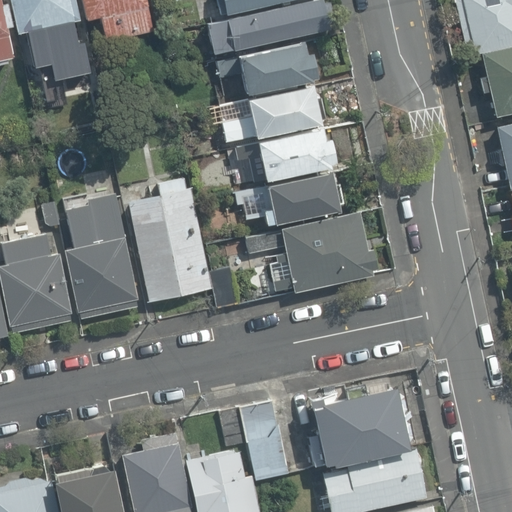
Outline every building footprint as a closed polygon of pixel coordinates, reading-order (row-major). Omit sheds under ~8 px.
[(0,0),(0,62),(7,61),(7,57),(12,56),(6,25),(11,24),(7,3),(2,4),(0,0)] [(9,0),(16,31),(32,28),(37,50),(74,42),(75,47),(82,45),(76,18),(78,18),(74,0),(9,0)] [(100,15),(105,38),(151,27),(144,0),(81,0),(86,18),(100,15)] [(207,23),(213,51),(232,47),(233,49),(329,29),(328,23),(335,22),(330,0),(328,0),(324,1),(323,0),(309,0),(226,17),(226,19),(207,23)] [(222,0),(225,12),(283,0),(222,0)] [(472,51),(472,53),(511,44),(511,0),(453,0),(465,52),(472,51)] [(242,72),(246,92),(307,81),(307,82),(311,81),(311,77),(315,76),(310,52),(306,53),(303,39),(299,40),(299,43),(238,55),(238,56),(217,60),(221,76),(242,72)] [(488,90),(493,115),(511,110),(511,45),(479,52),(484,76),(481,77),(484,91),(488,90)] [(222,120),(226,139),(254,134),(255,135),(315,123),(315,124),(319,123),(318,118),(324,117),(320,97),(314,98),(311,83),(307,84),(307,86),(247,98),(251,114),(222,120)] [(511,121),(494,126),(499,147),(490,149),(493,165),(478,168),(482,191),(508,185),(508,189),(511,188),(511,121)] [(249,161),(252,179),(263,177),(264,178),(324,166),(325,167),(329,166),(328,163),(334,162),(329,137),(323,138),(320,125),(316,126),(317,128),(235,144),(238,162),(239,162),(239,163),(249,161)] [(98,171),(104,199),(123,196),(117,167),(99,170),(98,171)] [(263,214),(265,222),(334,209),(334,211),(335,210),(338,210),(337,204),(343,203),(339,181),(332,182),(330,169),(325,170),(325,172),(239,189),(244,218),(263,214)] [(127,200),(148,300),(210,287),(189,185),(186,186),(183,176),(181,177),(157,182),(159,192),(159,193),(127,200)] [(47,221),(51,225),(60,223),(55,200),(42,203),(47,221)] [(289,273),(293,290),(294,290),(372,273),(371,269),(378,268),(373,247),(367,248),(359,209),(279,226),(280,229),(245,236),(249,257),(263,254),(262,249),(283,244),(287,262),(281,264),(283,274),(289,273)] [(115,229),(112,217),(67,226),(71,246),(63,248),(76,310),(78,310),(79,317),(136,304),(135,298),(136,297),(121,228),(115,229)] [(50,253),(45,232),(1,241),(6,262),(0,262),(0,284),(8,324),(10,324),(12,331),(70,319),(68,312),(70,311),(57,251),(50,253)] [(210,272),(216,306),(237,302),(230,268),(210,272)] [(363,391),(361,383),(342,387),(343,394),(320,399),(319,395),(307,397),(309,406),(310,406),(316,434),(307,436),(313,464),(330,460),(330,463),(406,447),(393,384),(363,391)] [(247,440),(255,478),(271,474),(285,471),(270,398),(238,405),(245,440),(247,440)] [(219,409),(226,444),(244,441),(237,405),(219,409)] [(190,511),(175,431),(144,437),(141,438),(143,449),(122,453),(133,511),(190,511)] [(321,470),(329,511),(346,511),(425,495),(415,446),(344,461),(345,465),(321,470)] [(184,458),(195,511),(259,511),(251,473),(244,475),(238,449),(232,451),(231,448),(184,458)] [(104,467),(99,462),(54,471),(55,478),(52,479),(58,511),(119,511),(110,466),(104,467)] [(57,511),(51,479),(47,480),(39,476),(31,478),(24,475),(8,478),(4,483),(0,483),(0,511),(57,511)]
